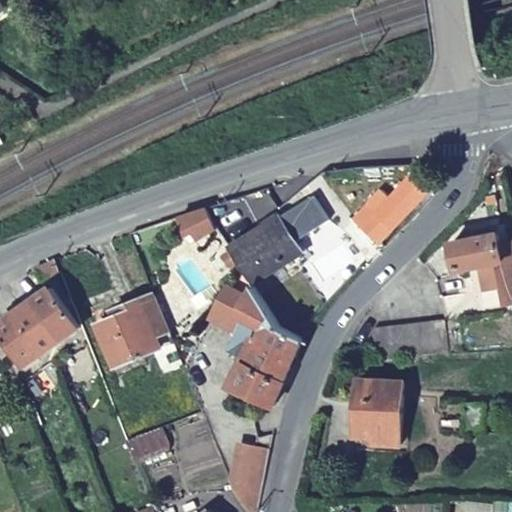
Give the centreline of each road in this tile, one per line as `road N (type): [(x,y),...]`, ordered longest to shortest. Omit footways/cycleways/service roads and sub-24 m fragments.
road 1 (secondary): [(0,264),(225,172),(463,110)]
road 2 (residential): [(277,511),(320,351),(342,312),(449,197),(461,175),(463,110)]
